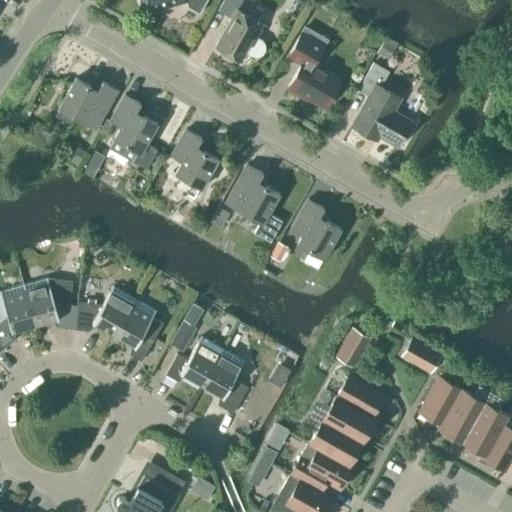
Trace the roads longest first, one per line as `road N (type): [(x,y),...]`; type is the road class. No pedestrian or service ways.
road 1 (residential): [(511,186),(458,186),(426,217),(395,208),(45,2)]
road 2 (residential): [(0,410),(32,378),(62,374),(139,400)]
road 3 (residential): [(139,400),(72,511)]
